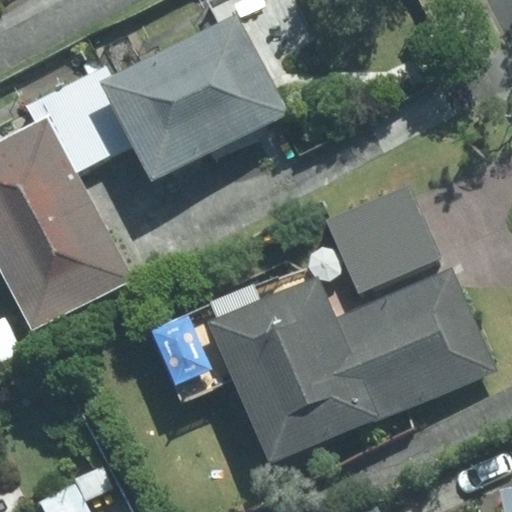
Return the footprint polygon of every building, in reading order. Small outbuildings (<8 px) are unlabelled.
[(294,115),(241,13),(119,78),(112,66),(74,84),(112,157),(144,142),(164,183),(294,115)] [(0,256),(39,331),(136,281),(81,174),(112,157),(74,84),(38,104),(45,118),(0,141),(0,256)] [(360,296),(443,261),(411,186),(328,222),(360,296)] [(292,462),(508,370),(463,267),(350,316),(333,275),(230,319),(292,462)] [(99,511),(84,482),(49,499),(55,511),(99,511)] [(511,511),(511,495),(510,496),(511,503),(511,511),(385,511),(383,511),(511,511)]
